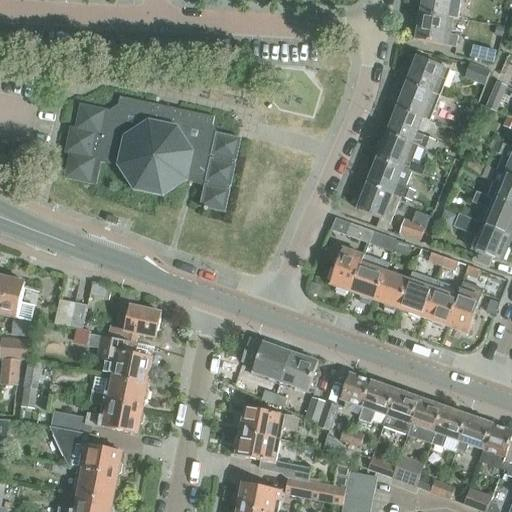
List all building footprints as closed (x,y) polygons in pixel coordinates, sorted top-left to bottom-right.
[(449,0),(423,0),(421,15),(454,21),(454,20),(468,22),(470,11),(448,8),(449,0)] [(441,48),(442,46),(456,48),(457,40),(451,39),(454,21),(421,15),(416,43),(441,48)] [(501,38),(504,28),(497,27),(495,36),(501,38)] [(493,64),(496,52),(468,46),(465,57),(493,64)] [(431,94),(439,97),(449,73),(417,60),(407,86),(430,95),(431,94)] [(464,79),(485,87),(490,72),(470,64),(464,79)] [(485,109),(495,113),(506,88),(495,83),(485,109)] [(430,95),(407,86),(397,111),(421,121),(429,124),(439,97),(431,94),(430,95)] [(70,155),(65,178),(96,186),(102,162),(119,166),(135,193),(163,199),(187,184),(205,188),(200,208),(224,214),(241,140),(217,135),(213,128),(215,117),(122,96),(119,107),(111,112),(81,105),(75,129),(71,128),(65,154),(70,155)] [(415,134),(421,121),(397,111),(387,136),(411,146),(418,149),(419,147),(432,152),(436,142),(415,134)] [(458,131),(468,135),(473,119),(463,115),(458,131)] [(511,131),(511,119),(507,117),(503,127),(511,131)] [(478,142),(481,135),(472,131),(469,138),(478,142)] [(418,149),(411,146),(387,136),(377,162),(403,172),(408,161),(412,162),(408,172),(421,178),(425,167),(413,162),(418,149)] [(504,175),(507,176),(506,177),(511,179),(511,149),(496,143),(492,152),(502,156),(495,171),(504,175)] [(377,162),(367,187),(400,200),(401,198),(412,203),(416,192),(406,188),(407,186),(399,183),(403,172),(377,162)] [(495,171),(486,168),(482,177),(494,182),(487,197),(497,201),(496,202),(511,209),(511,179),(506,177),(507,176),(504,175),(495,171)] [(357,213),(390,226),(400,200),(367,187),(357,213)] [(511,209),(496,202),(497,201),(487,197),(487,198),(476,193),(471,203),(489,210),(483,225),(511,238),(511,209)] [(439,224),(452,229),(458,216),(444,211),(439,224)] [(499,263),(509,240),(511,241),(511,239),(511,238),(483,225),(459,215),(454,228),(480,239),(475,253),(481,256),(478,264),(490,269),(493,261),(499,263)] [(420,243),(425,228),(404,221),(399,235),(420,243)] [(349,224),(345,237),(369,245),(373,233),(349,224)] [(374,233),(370,245),(381,250),(385,238),(374,233)] [(410,246),(397,242),(393,251),(407,256),(410,246)] [(329,287),(351,294),(361,265),(362,265),(364,259),(342,251),(329,287)] [(455,273),(458,264),(431,254),(427,263),(455,273)] [(351,294),(353,295),(375,303),(385,274),(362,265),(361,265),(351,294)] [(477,281),(481,271),(468,267),(465,276),(477,281)] [(385,274),(375,303),(398,312),(409,282),(385,274)] [(412,275),(409,282),(398,312),(423,320),(436,284),(412,275)] [(0,315),(30,322),(34,307),(21,304),(26,284),(0,278),(0,315)] [(106,300),(109,288),(93,284),(90,296),(106,300)] [(436,284),(423,320),(447,329),(457,300),(460,292),(436,284)] [(460,292),(457,300),(447,329),(467,337),(481,300),(460,292)] [(136,308),(139,296),(123,293),(119,307),(131,310),(132,307),(136,308)] [(77,304),(63,302),(59,301),(54,326),(70,329),(70,328),(71,328),(77,304)] [(88,307),(77,304),(71,328),(76,329),(82,330),(88,307)] [(126,332),(114,330),(112,340),(136,345),(136,344),(138,336),(156,340),(162,315),(136,308),(132,307),(131,310),(126,332)] [(13,339),(20,339),(30,340),(31,324),(14,323),(13,339)] [(112,340),(90,336),(88,348),(98,350),(97,359),(112,362),(108,380),(132,385),(132,381),(148,384),(155,348),(136,344),(136,345),(112,340)] [(19,362),(20,362),(28,362),(29,362),(30,340),(20,339),(19,362)] [(263,345),(250,340),(242,363),(255,367),(253,372),(271,379),(271,377),(281,380),(291,353),(263,343),(263,345)] [(291,353),(281,380),(293,385),(293,387),(308,392),(318,363),(291,353)] [(20,362),(19,362),(3,360),(1,385),(17,387),(20,362)] [(29,362),(28,362),(23,389),(26,389),(37,391),(42,364),(29,362)] [(374,385),(350,376),(341,401),(365,410),(374,385)] [(132,381),(132,385),(108,380),(95,378),(90,402),(104,405),(104,404),(142,411),(148,384),(132,381)] [(397,393),(374,385),(365,410),(388,418),(397,393)] [(262,401),(272,405),(276,396),(265,392),(262,401)] [(397,393),(388,418),(384,429),(407,437),(411,426),(420,401),(397,393)] [(287,400),(276,396),(272,405),(284,409),(287,400)] [(317,428),(326,403),(312,398),(305,419),(318,424),(317,428)] [(431,445),(431,444),(434,435),(443,409),(420,401),(411,426),(407,437),(431,445)] [(326,403),(317,428),(330,432),(339,407),(326,403)] [(137,437),(142,411),(104,404),(104,405),(102,414),(89,412),(87,421),(94,422),(93,428),(137,437)] [(246,409),(241,434),(281,441),(283,429),(297,432),(299,420),(293,419),(294,418),(285,416),(285,417),(246,409)] [(446,439),(457,443),(466,417),(443,409),(434,435),(431,444),(443,448),(446,439)] [(50,429),(63,431),(91,436),(93,428),(94,422),(87,421),(53,415),(50,429)] [(466,417),(457,443),(455,450),(465,453),(467,446),(481,451),(490,426),(466,417)] [(0,420),(0,454),(4,454),(9,421),(0,420)] [(511,433),(490,426),(481,451),(477,462),(500,471),(503,462),(511,465),(511,448),(509,448),(511,438),(511,433)] [(91,436),(63,431),(50,429),(58,431),(56,440),(75,443),(73,452),(83,454),(80,472),(118,480),(123,454),(89,448),(91,436)] [(349,446),(354,433),(344,429),(339,443),(348,446),(349,446)] [(364,436),(354,433),(349,446),(356,448),(360,449),(364,436)] [(289,476),(289,479),(308,483),(311,471),(276,465),(281,441),(241,434),(236,458),(262,462),(260,470),(289,476)] [(346,451),(347,449),(328,436),(323,452),(340,456),(343,457),(346,451)] [(347,449),(346,451),(355,454),(356,448),(349,446),(348,446),(347,449)] [(346,451),(343,457),(353,460),(355,454),(346,451)] [(334,488),(339,489),(339,490),(346,491),(349,476),(353,460),(343,457),(340,456),(334,488)] [(377,475),(383,462),(373,458),(367,471),(377,475)] [(507,478),(511,480),(511,465),(503,462),(500,471),(499,475),(507,478)] [(67,467),(63,466),(53,464),(52,474),(65,476),(67,467)] [(417,489),(424,471),(412,467),(410,472),(396,467),(392,481),(405,485),(406,484),(417,489)] [(98,498),(114,501),(118,480),(80,472),(75,498),(97,503),(98,498)] [(372,496),(374,480),(349,476),(346,491),(372,496)] [(308,483),(289,479),(286,496),(337,506),(343,507),(343,506),(346,491),(339,490),(339,489),(334,488),(308,483)] [(431,493),(440,497),(444,485),(435,482),(431,493)] [(244,484),(239,510),(247,511),(278,511),(283,492),(244,484)] [(454,489),(444,485),(440,497),(450,500),(454,489)] [(491,497),(471,490),(465,505),(483,511),(485,511),(489,501),(491,497)] [(372,496),(346,491),(343,506),(369,511),(372,496)] [(112,511),(114,501),(98,498),(97,503),(75,498),(72,511),(59,509),(57,511),(112,511)] [(485,511),(498,511),(499,511),(496,504),(489,501),(485,511)]
